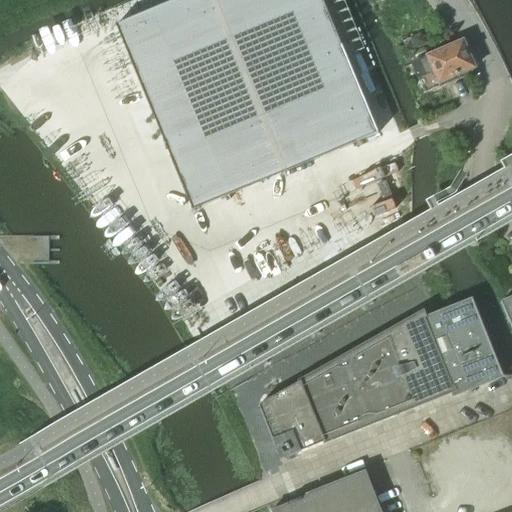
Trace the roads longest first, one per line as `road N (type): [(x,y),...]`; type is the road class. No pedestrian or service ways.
road 1 (primary): [(511,202),(0,493)]
road 2 (secondary): [(144,511),(94,399),(7,266)]
road 3 (secondary): [(0,291),(121,511)]
road 4 (unclassified): [(511,225),(482,174),(498,82),(452,0)]
